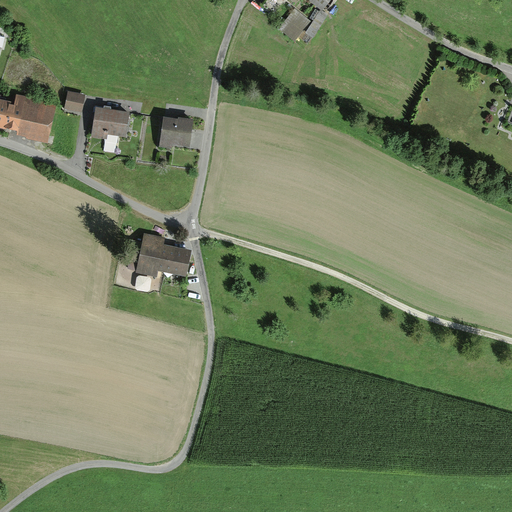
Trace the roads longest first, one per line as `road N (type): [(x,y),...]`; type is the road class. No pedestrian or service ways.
road 1 (residential): [(188,224),(209,312),(208,358),(179,458),(169,468),(104,461),(65,467),(2,511)]
road 2 (track): [(511,340),(396,305),(188,224)]
road 3 (residential): [(241,0),(226,33),(188,224)]
road 4 (residential): [(0,141),(161,219),(188,224)]
